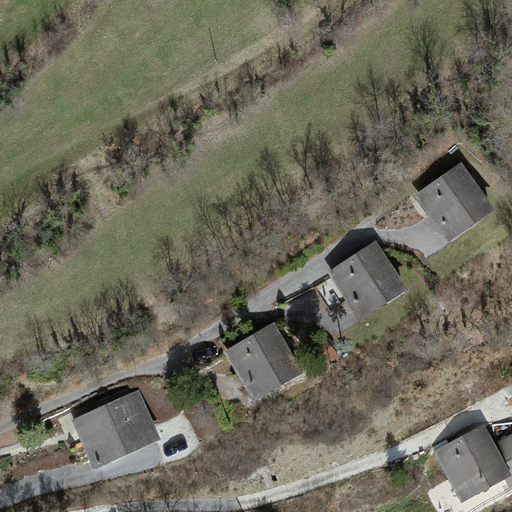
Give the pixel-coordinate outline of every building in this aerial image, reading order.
[(490,208),(460,166),(419,195),(449,237),(490,208)] [(404,287),(376,243),(334,270),(362,314),(404,287)] [(299,372),(273,327),(229,352),(255,397),(299,372)] [(155,438),(135,397),(81,422),(100,463),(155,438)] [(483,429),(439,452),(463,497),(506,474),(511,483),(511,482),(511,436),(492,446),(483,429)]
